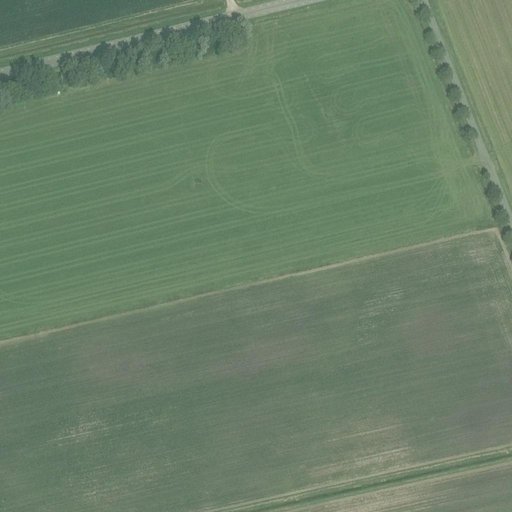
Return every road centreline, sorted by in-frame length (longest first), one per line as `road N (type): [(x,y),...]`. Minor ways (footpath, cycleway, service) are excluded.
road 1 (tertiary): [(0,75),(303,0)]
road 2 (unclassified): [(511,224),(422,0)]
